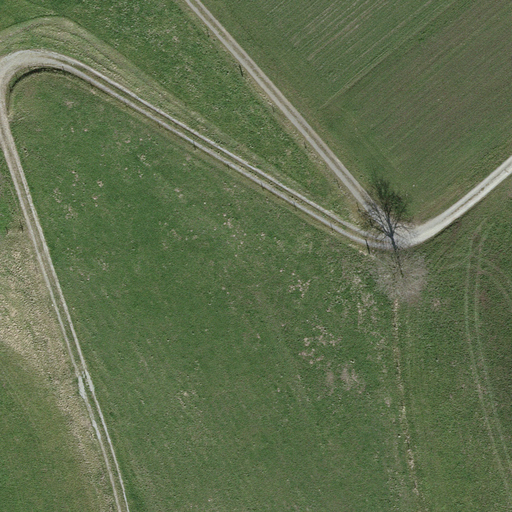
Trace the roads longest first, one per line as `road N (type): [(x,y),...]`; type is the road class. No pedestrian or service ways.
road 1 (track): [(511,163),(422,238),(375,244),(67,63),(22,58),(0,72)]
road 2 (track): [(0,129),(124,511)]
road 3 (track): [(393,246),(390,232),(186,0)]
